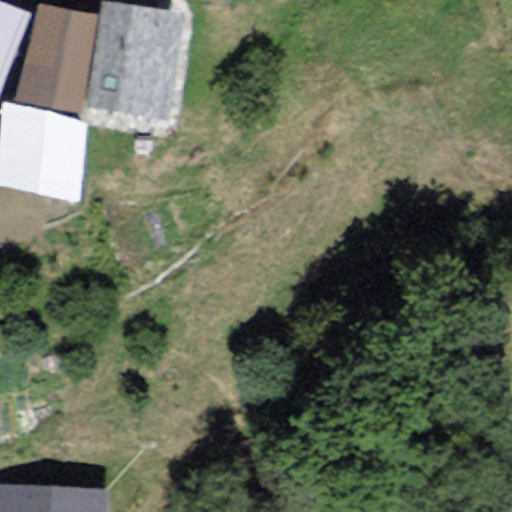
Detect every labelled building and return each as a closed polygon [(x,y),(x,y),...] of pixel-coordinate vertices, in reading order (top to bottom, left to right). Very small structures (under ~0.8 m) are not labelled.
[(0,73),(23,16),(0,6),(0,73)] [(105,18),(44,8),(18,97),(91,109),(105,18)] [(190,20),(118,8),(101,105),(176,121),(190,20)] [(99,125),(8,109),(5,184),(97,205),(99,125)] [(270,440),(242,443),(236,462),(281,478),(291,449),(270,440)] [(104,511),(105,496),(0,494),(0,511),(104,511)]
